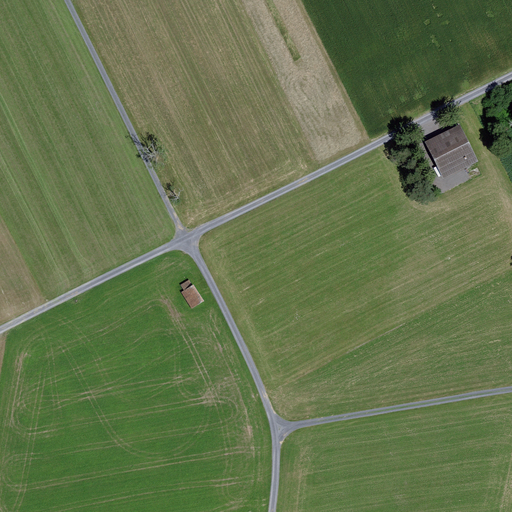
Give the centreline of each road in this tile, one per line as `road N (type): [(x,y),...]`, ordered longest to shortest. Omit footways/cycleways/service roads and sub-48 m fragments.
road 1 (track): [(186,237),(511,76)]
road 2 (track): [(186,237),(276,429),(271,511)]
road 3 (track): [(68,0),(186,237)]
road 4 (track): [(276,429),(511,392)]
road 5 (track): [(186,237),(0,332)]
